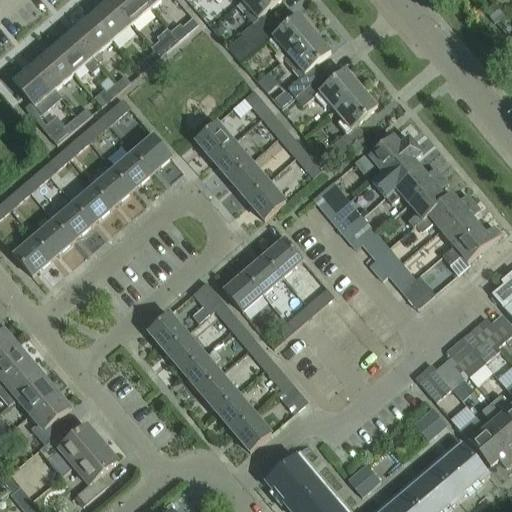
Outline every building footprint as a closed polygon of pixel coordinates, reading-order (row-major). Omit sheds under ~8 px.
[(130,28),(150,11),(140,0),(112,0),(109,3),(130,28)] [(140,0),(150,11),(162,0),(140,0)] [(233,57),(271,25),(264,17),(283,0),(244,0),(241,3),(249,12),(245,16),(253,25),(241,36),(226,49),(233,57)] [(111,44),(130,28),(109,3),(90,19),(111,44)] [(314,36),(299,17),(278,34),(271,25),(233,57),(242,67),(256,54),(268,44),(277,55),(282,51),(288,58),(314,36)] [(99,69),(100,68),(97,64),(102,60),(98,55),(111,44),(90,19),(71,35),(99,69)] [(188,36),(198,27),(192,20),(182,29),(188,36)] [(159,61),(169,52),(177,45),(166,32),(155,41),(158,44),(150,51),(153,54),(159,61)] [(99,69),(71,35),(52,52),(73,77),(84,67),(91,76),(99,69)] [(318,81),(310,72),(330,55),(314,36),(284,62),(300,81),(288,91),(295,100),(318,81)] [(54,93),(73,77),(52,52),(33,68),(54,93)] [(149,69),(159,61),(153,54),(144,62),(149,69)] [(41,118),(61,101),(54,93),(33,68),(13,85),(34,109),(41,118)] [(361,91),(345,72),(325,89),(318,81),(295,100),(302,109),(315,99),(324,109),(329,105),(335,113),(361,91)] [(120,93),(130,85),(125,78),(114,87),(120,93)] [(102,109),(120,93),(114,87),(106,94),(104,92),(94,100),(102,109)] [(341,155),(364,136),(357,127),(377,110),(361,91),(335,113),(342,121),(337,125),(346,135),(334,146),(341,155)] [(262,122),(271,114),(253,93),(244,101),(262,122)] [(286,94),(275,103),(282,112),(293,103),(286,94)] [(121,101),(108,113),(115,122),(129,110),(121,101)] [(82,126),(92,118),(86,111),(76,119),(82,126)] [(57,147),(82,126),(76,119),(51,141),(57,147)] [(101,119),(88,131),(95,139),(109,127),(101,119)] [(279,142),(288,134),(276,120),(267,128),(279,142)] [(213,164),(234,146),(216,126),(195,144),(213,164)] [(68,148),(75,156),(89,145),(82,136),(68,148)] [(152,177),(171,160),(152,138),(133,155),(152,177)] [(401,147),(393,138),(369,159),(367,156),(354,166),(364,177),(375,167),(383,176),(415,148),(409,140),(401,147)] [(296,162),(305,154),(293,140),(284,148),(296,162)] [(230,184),(251,166),(234,146),(213,164),(230,184)] [(386,201),(421,171),(414,162),(422,156),(415,148),(383,176),(372,185),(386,201)] [(69,162),(62,153),(48,165),(56,174),(69,162)] [(132,194),(152,177),(133,155),(113,172),(132,194)] [(322,173),(310,160),(301,168),(312,181),(322,173)] [(247,204),(268,185),(251,166),(230,184),(247,204)] [(28,182),(36,191),(50,179),(42,170),(28,182)] [(427,178),(421,171),(386,201),(391,207),(401,198),(409,207),(433,186),(441,179),(435,171),(427,178)] [(112,211),(132,194),(113,172),(93,189),(112,211)] [(423,223),(428,219),(428,218),(440,207),(447,202),(446,200),(440,194),(448,187),(441,179),(433,186),(409,207),(417,216),(407,224),(413,231),(417,228),(416,228),(422,223),(423,223)] [(264,224),(272,216),(285,205),(268,185),(247,204),(264,224)] [(327,206),(341,195),(333,185),(319,197),(327,206)] [(8,199),(16,208),(30,196),(22,187),(8,199)] [(92,228),(112,211),(93,189),(73,206),(92,228)] [(459,205),(452,196),(446,200),(447,202),(440,207),(428,218),(428,219),(423,223),(422,223),(416,228),(417,228),(422,235),(434,225),(441,233),(462,215),(473,205),(467,198),(459,205)] [(0,221),(10,213),(2,204),(0,206),(0,221)] [(454,249),(461,244),(479,228),(472,220),(480,213),(473,205),(462,215),(441,233),(454,249)] [(72,245),(92,228),(73,206),(53,224),(72,245)] [(360,230),(366,225),(358,216),(352,221),(360,230)] [(352,236),(360,230),(352,221),(344,227),(352,236)] [(52,262),(72,245),(53,224),(34,241),(52,262)] [(485,236),(479,228),(461,244),(454,249),(442,259),(458,277),(470,268),(468,265),(500,238),(493,229),(485,236)] [(32,279),(52,262),(34,241),(14,258),(32,279)] [(283,281),(303,264),(284,242),(264,259),(283,281)] [(387,261),(393,256),(385,247),(378,252),(387,261)] [(379,267),(387,261),(378,252),(371,258),(379,267)] [(262,298),(283,281),(264,259),(244,277),(262,298)] [(242,315),(262,298),(244,277),(224,294),(242,315)] [(415,282),(412,277),(405,283),(413,292),(405,298),(417,313),(435,298),(419,279),(415,282)] [(511,281),(493,297),(511,318),(511,281)] [(405,298),(413,292),(405,283),(398,289),(405,298)] [(214,314),(223,306),(206,285),(193,297),(209,316),(213,313),(214,314)] [(314,318),(328,306),(320,297),(307,309),(314,318)] [(230,334),(240,326),(228,312),(219,320),(230,334)] [(286,326),(294,335),(308,323),(300,314),(286,326)] [(165,355),(187,337),(170,317),(148,335),(165,355)] [(511,336),(511,329),(508,325),(501,318),(491,326),(486,321),(479,327),(484,333),(487,330),(493,336),(484,344),(491,352),(496,347),(497,349),(511,336)] [(484,333),(479,327),(472,333),(477,339),(468,346),(484,366),(497,355),(494,352),(497,349),(496,347),(491,352),(484,344),(493,336),(487,330),(484,333)] [(0,362),(18,347),(4,331),(0,335),(0,362)] [(266,343),(274,352),(288,340),(280,331),(266,343)] [(236,340),(247,354),(257,346),(245,332),(236,340)] [(182,375),(204,357),(187,337),(165,355),(182,375)] [(469,379),(484,366),(468,346),(457,355),(463,362),(454,370),(460,377),(464,373),(469,379)] [(5,385),(29,364),(27,361),(28,360),(18,347),(0,362),(0,389),(5,386),(5,385)] [(274,366),(262,352),(253,360),(264,374),(274,366)] [(460,377),(454,370),(463,362),(457,355),(437,372),(453,391),(465,381),(466,382),(469,379),(464,373),(460,377)] [(199,395),(221,377),(204,357),(182,375),(199,395)] [(32,368),(29,364),(5,385),(5,386),(0,389),(0,399),(9,409),(18,401),(44,379),(34,367),(32,368)] [(277,396),(278,397),(290,386),(279,372),(269,380),(280,393),(277,396)] [(436,405),(453,391),(437,372),(420,387),(436,405)] [(216,415),(238,397),(221,377),(199,395),(216,415)] [(31,416),(56,396),(53,392),(54,391),(44,379),(18,401),(31,416)] [(278,397),(294,417),(307,406),(290,386),(278,397)] [(59,399),(56,396),(31,416),(39,425),(31,432),(45,448),(58,437),(63,433),(55,424),(71,410),(60,398),(59,399)] [(233,435),(255,417),(238,397),(216,415),(233,435)] [(511,408),(511,409),(501,398),(492,405),(511,428),(511,408)] [(511,460),(511,428),(492,405),(482,414),(491,426),(486,430),(504,451),(511,460)] [(437,436),(447,428),(433,411),(429,414),(423,419),(414,427),(428,443),(428,444),(437,436)] [(250,455),(271,436),(255,417),(233,435),(250,455)] [(480,435),(470,425),(460,434),(490,469),(498,462),(505,470),(511,464),(511,460),(504,451),(486,430),(480,435)] [(89,432),(87,429),(66,446),(58,437),(45,448),(39,453),(47,463),(60,452),(74,470),(102,447),(99,444),(101,442),(92,430),(89,432)] [(85,508),(104,491),(96,482),(117,465),(102,447),(74,470),(89,487),(77,498),(85,508)] [(385,511),(445,511),(449,509),(451,511),(459,504),(464,500),(468,497),(466,495),(472,489),(475,487),(479,484),(480,486),(489,478),(463,447),(450,458),(447,460),(437,469),(433,472),(424,479),(418,485),(412,490),(403,497),(399,501),(389,509),(386,511),(385,511)] [(296,457),(265,484),(272,493),(274,492),(279,497),(285,504),(283,506),(288,511),(342,511),(334,502),(321,487),(309,472),(296,457)] [(380,484),(376,479),(366,467),(357,475),(354,478),(348,483),(362,500),(371,492),(380,484)] [(20,505),(25,500),(18,492),(10,499),(13,503),(20,505)]
